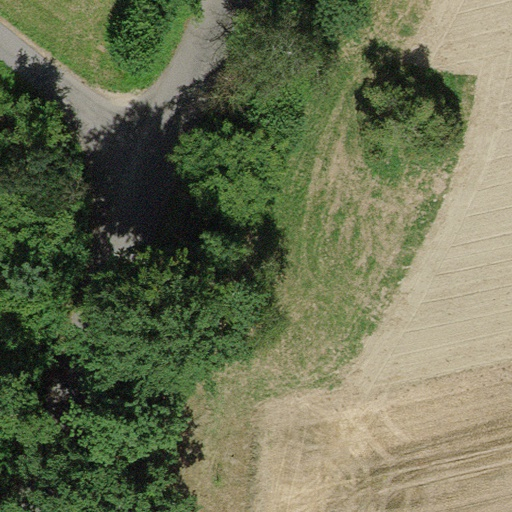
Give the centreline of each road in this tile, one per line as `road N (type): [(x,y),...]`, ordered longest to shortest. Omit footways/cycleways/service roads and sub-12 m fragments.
road 1 (unclassified): [(46,511),(183,177)]
road 2 (unclassified): [(183,177),(0,48)]
road 3 (unclassified): [(183,177),(273,0)]
